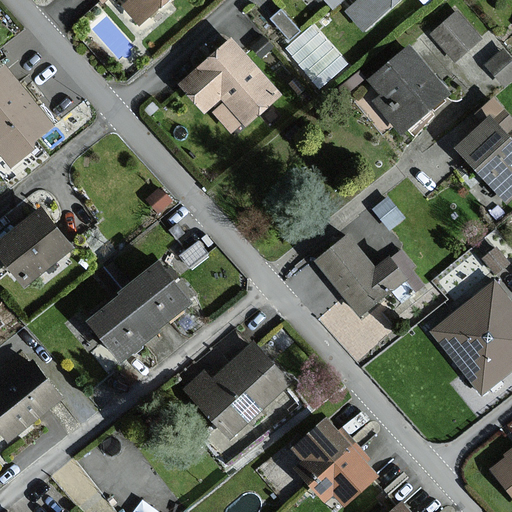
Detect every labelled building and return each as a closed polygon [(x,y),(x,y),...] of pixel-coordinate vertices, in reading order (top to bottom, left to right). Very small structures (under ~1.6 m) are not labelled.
[(142,20),(165,0),(133,0),(129,4),(142,20)] [(325,0),(331,7),(339,0),(358,0),(359,0),(347,12),(364,31),(397,0),(325,0)] [(454,14),(428,35),(453,65),(479,44),(454,14)] [(277,96),(229,42),(179,85),(203,112),(219,97),(244,126),(277,96)] [(405,49),(367,82),(381,97),(374,102),(401,132),(444,93),(405,49)] [(56,123),(11,64),(0,72),(0,146),(14,163),(40,143),(36,138),(56,123)] [(511,145),(486,118),(454,149),(503,201),(511,193),(511,145)] [(80,245),(47,204),(0,241),(0,247),(31,285),(80,245)] [(370,268),(343,235),(313,259),(358,316),(388,293),(384,288),(398,276),(383,257),(370,268)] [(165,259),(130,287),(131,288),(162,326),(197,298),(165,259)] [(480,393),(511,366),(511,307),(489,280),(428,332),(480,393)] [(128,357),(164,328),(162,326),(131,288),(96,317),(128,357)] [(293,379),(257,341),(216,381),(207,371),(190,387),(235,435),(293,379)] [(0,417),(13,435),(65,395),(38,361),(0,389),(0,417)] [(303,465),(317,481),(358,444),(334,416),(299,446),(310,459),(303,465)] [(349,500),(382,471),(358,444),(317,481),(331,497),(339,489),(349,500)] [(511,450),(490,468),(511,495),(511,450)] [(143,494),(130,511),(161,511),(164,509),(143,494)] [(396,511),(416,511),(407,502),(396,511)]
